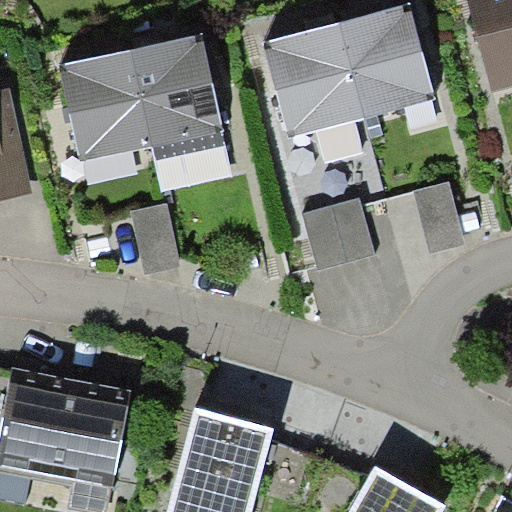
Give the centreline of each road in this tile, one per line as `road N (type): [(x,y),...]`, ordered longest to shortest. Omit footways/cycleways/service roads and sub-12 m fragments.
road 1 (residential): [(393,380),(215,314),(0,286)]
road 2 (residential): [(393,380),(422,325),(479,273),(511,264)]
road 3 (residential): [(511,439),(393,380)]
